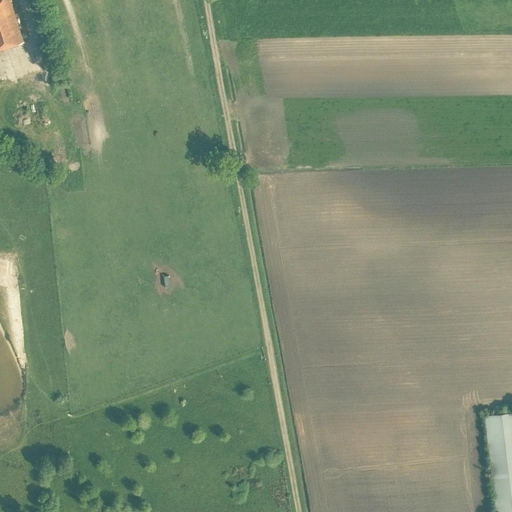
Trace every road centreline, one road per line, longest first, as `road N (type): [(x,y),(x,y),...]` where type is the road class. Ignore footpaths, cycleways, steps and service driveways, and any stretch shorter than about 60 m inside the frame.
road 1 (track): [(206,0),(271,357)]
road 2 (track): [(271,357),(300,511)]
